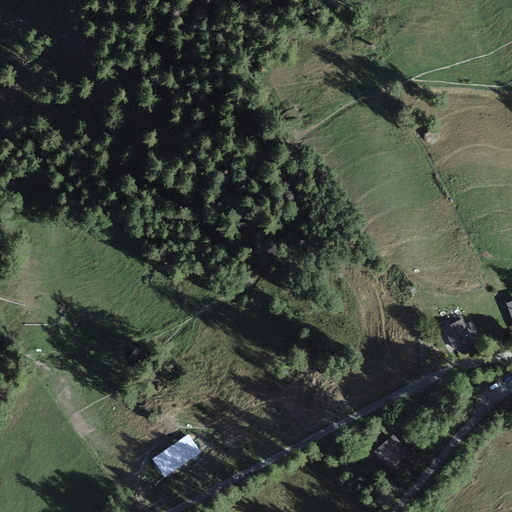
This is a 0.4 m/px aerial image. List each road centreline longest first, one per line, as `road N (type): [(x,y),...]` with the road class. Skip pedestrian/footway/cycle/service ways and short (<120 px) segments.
road 1 (track): [(511,91),(400,88),(340,107),(276,155),(261,192),(258,267),(237,291),(117,348),(31,354),(0,387)]
road 2 (unclassified): [(511,355),(440,372),(172,511)]
road 3 (unclassified): [(511,386),(491,397),(391,511)]
